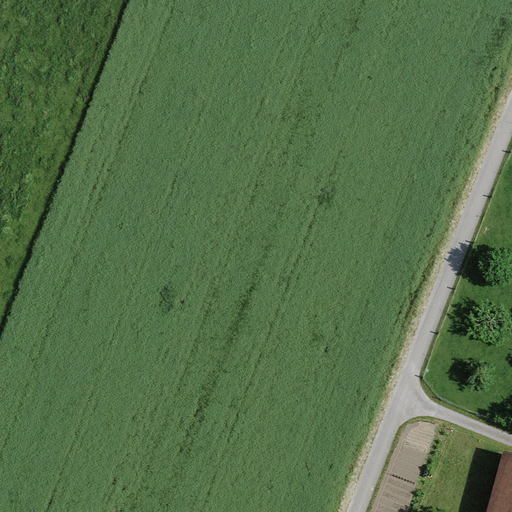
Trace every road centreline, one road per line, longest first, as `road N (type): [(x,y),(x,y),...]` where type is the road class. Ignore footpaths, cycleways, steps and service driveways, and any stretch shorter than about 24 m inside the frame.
road 1 (unclassified): [(511,106),(399,397)]
road 2 (unclassified): [(399,397),(354,511)]
road 3 (residential): [(511,439),(399,397)]
